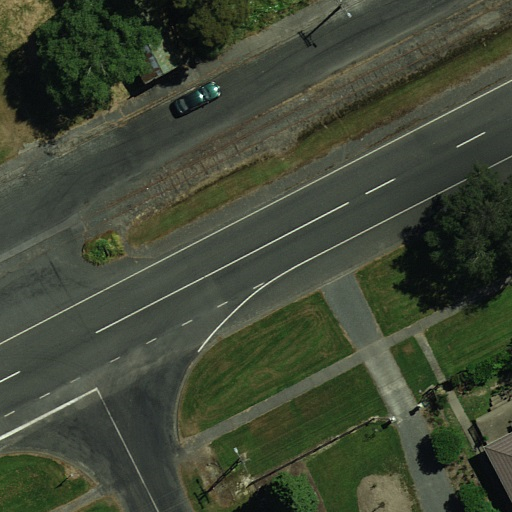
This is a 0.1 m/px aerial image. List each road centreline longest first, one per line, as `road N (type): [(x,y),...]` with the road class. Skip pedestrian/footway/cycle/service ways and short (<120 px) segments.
road 1 (secondary): [(511,117),(75,343)]
road 2 (residential): [(0,221),(431,0)]
road 3 (residential): [(75,343),(159,511)]
